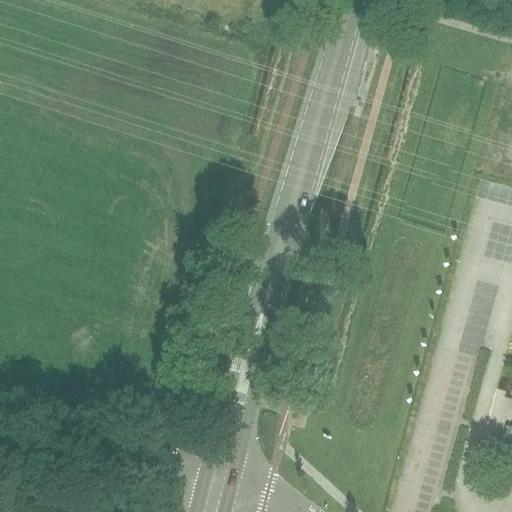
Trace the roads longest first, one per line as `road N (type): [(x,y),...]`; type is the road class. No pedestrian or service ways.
road 1 (secondary): [(218,478),(352,0)]
road 2 (unclassified): [(0,467),(167,461),(218,478)]
